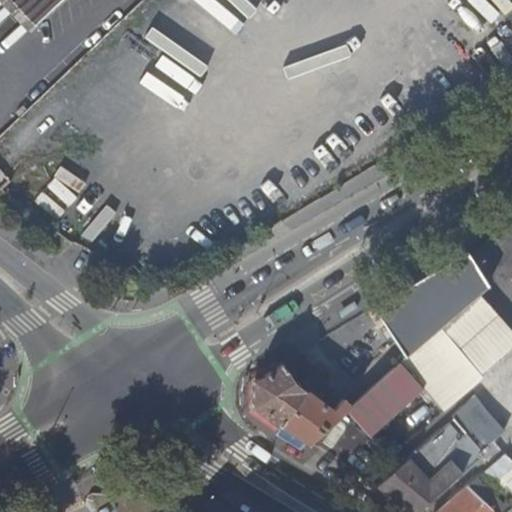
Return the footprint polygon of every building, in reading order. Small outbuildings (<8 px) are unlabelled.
[(12,0),(37,26),(64,0),(12,0)] [(0,164),(18,184),(44,160),(36,151),(63,126),(58,120),(74,105),(55,85),(0,135),(0,164)] [(486,288),(465,252),(373,308),(404,357),(438,331),(478,295),(486,288)] [(438,331),(479,379),(511,350),(511,333),(478,295),(438,331)] [(296,436),(308,444),(345,412),(352,406),(343,397),(333,408),(310,391),(305,391),(293,382),(282,364),(252,382),(252,393),(252,408),(279,427),(280,426),(296,436)] [(352,406),(345,412),(368,439),(420,391),(398,366),(352,406)] [(461,475),(486,453),(484,450),(505,431),(475,397),(452,417),(454,419),(431,440),(461,475)] [(399,500),(419,511),(461,475),(431,440),(378,487),(399,500)] [(502,499),(510,509),(511,507),(511,463),(504,455),(485,472),(497,486),(492,490),(498,495),(502,499)] [(494,511),(498,511),(500,510),(496,505),(502,499),(498,495),(492,490),(480,477),(469,487),(494,511)] [(440,511),(502,511),(500,510),(498,511),(494,511),(469,487),(440,511)]
